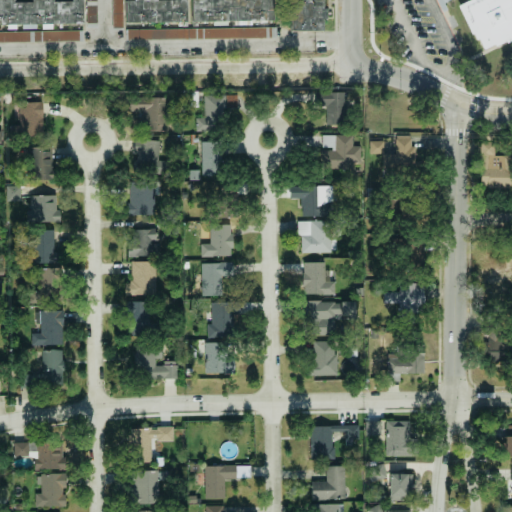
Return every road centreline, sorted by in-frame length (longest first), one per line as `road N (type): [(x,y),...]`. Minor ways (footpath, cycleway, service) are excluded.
road 1 (tertiary): [(511,400),(157,404),(0,421)]
road 2 (residential): [(274,511),(270,140)]
road 3 (residential): [(97,511),(92,142)]
road 4 (residential): [(357,61),(0,71)]
road 5 (tertiary): [(456,400),(462,105)]
